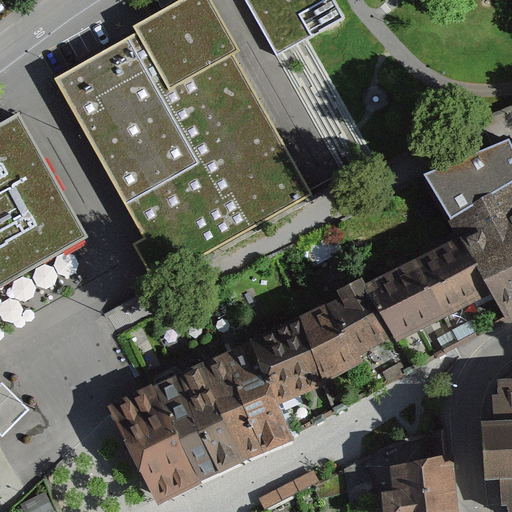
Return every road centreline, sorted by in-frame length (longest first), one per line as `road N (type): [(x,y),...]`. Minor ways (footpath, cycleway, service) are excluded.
road 1 (residential): [(511,125),(365,190),(123,321)]
road 2 (residential): [(211,511),(422,385)]
road 3 (residential): [(511,340),(483,361),(467,394),(464,453),(475,511)]
